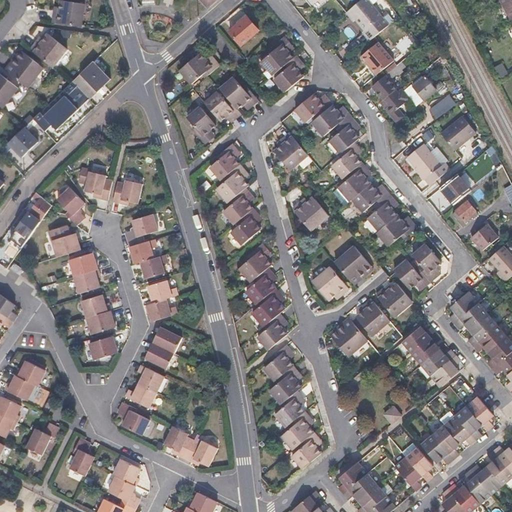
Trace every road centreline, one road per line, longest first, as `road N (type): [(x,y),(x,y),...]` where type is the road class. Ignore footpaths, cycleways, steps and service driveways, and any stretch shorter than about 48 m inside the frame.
road 1 (residential): [(248,502),(220,327),(141,75)]
road 2 (residential): [(511,410),(429,307),(471,270),(380,162),(372,120),(330,65)]
road 3 (residential): [(330,65),(251,136),(310,333)]
road 4 (residential): [(97,424),(139,335),(104,228)]
road 5 (residential): [(0,226),(141,75)]
road 6 (residential): [(310,333),(341,447),(316,475)]
road 7 (residential): [(406,511),(511,425)]
road 8 (residential): [(33,311),(97,424)]
